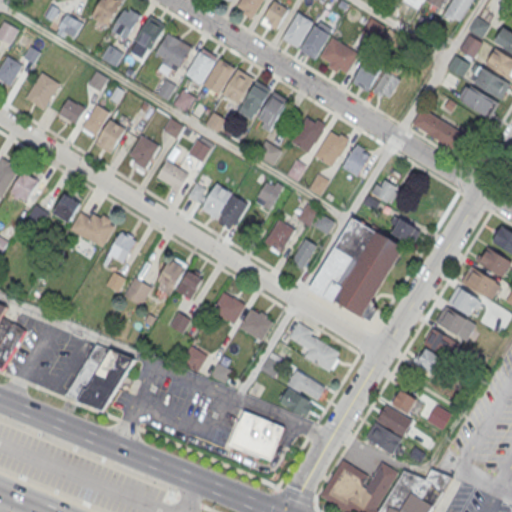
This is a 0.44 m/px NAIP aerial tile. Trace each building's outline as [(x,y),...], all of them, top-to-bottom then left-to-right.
[(99,0),(90,15),(106,24),(120,0),(99,0)] [(261,0),(238,0),(237,3),(244,8),(242,11),(251,17),(261,0)] [(275,0),(273,0),(264,16),(279,24),(289,8),(275,0)] [(426,0),(441,9),(446,0),(426,0)] [(125,3),(110,28),(126,37),(141,12),(125,3)] [(313,19),(298,10),(282,36),(297,45),(313,19)] [(150,13),(135,38),(150,47),(165,22),(150,13)] [(74,41),(83,23),(65,14),(56,31),(74,41)] [(3,19),(0,24),(0,34),(9,41),(17,28),(3,19)] [(483,36),(487,24),(476,20),(471,31),(483,36)] [(511,52),(511,31),(501,26),(492,42),(511,52)] [(173,77),(191,48),(168,33),(156,53),(165,59),(159,68),(173,77)] [(331,34),(358,51),(346,71),(339,66),(337,70),(327,64),(330,60),(319,54),(331,34)] [(473,58),(482,43),(469,35),(460,50),(473,58)] [(109,43),(102,55),(115,64),(123,51),(109,43)] [(201,46),(186,71),(202,80),(217,55),(201,46)] [(511,58),(493,50),(486,65),(511,77),(511,58)] [(0,81),(12,87),(24,64),(6,56),(0,67),(0,81)] [(219,56),(203,81),(219,90),(234,65),(219,56)] [(353,84),(370,92),(381,68),(364,60),(353,84)] [(511,83),(476,63),(467,78),(501,99),(511,83)] [(237,66),(222,92),(238,101),(253,76),(237,66)] [(95,68),(87,81),(101,89),(109,77),(95,68)] [(42,71),(26,97),(44,109),(61,83),(42,71)] [(402,80),(386,71),(374,93),(407,110),(421,84),(404,76),(402,80)] [(256,78),(241,103),(256,113),(271,87),(256,78)] [(491,116),(498,100),(467,85),(459,101),(491,116)] [(181,87),(173,100),(187,108),(195,96),(181,87)] [(273,89),(258,114),(274,123),(289,98),(273,89)] [(86,108),(69,97),(59,114),(77,124),(86,108)] [(110,111),(96,103),(81,129),(95,137),(110,111)] [(412,125),(459,151),(468,133),(422,108),(412,125)] [(213,109),(205,122),(219,130),(226,118),(213,109)] [(306,114),(291,139),(308,150),(325,122),(317,117),(315,120),(306,114)] [(170,115),(162,128),(176,136),(184,124),(170,115)] [(127,128),(111,119),(96,144),(112,153),(127,128)] [(330,128),(314,153),(331,164),(349,137),(341,131),(339,134),(330,128)] [(160,146),(142,134),(127,158),(146,169),(160,146)] [(196,137),(188,150),(202,158),(210,146),(196,137)] [(267,140),(259,153),(273,161),(281,149),(267,140)] [(342,167),(358,176),(371,152),(356,143),(342,167)] [(2,156),(0,159),(0,197),(1,198),(19,170),(9,164),(10,162),(2,156)] [(156,177),(179,192),(190,174),(167,160),(156,177)] [(25,164),(10,189),(26,199),(41,174),(25,164)] [(309,188),(321,195),(330,180),(318,173),(309,188)] [(389,203),(399,188),(382,176),(371,192),(389,203)] [(284,187),(269,177),(255,200),(270,209),(284,187)] [(249,203),(216,182),(211,191),(196,182),(186,198),(233,228),(249,203)] [(65,191),(53,209),(68,219),(80,200),(65,191)] [(310,225),(319,210),(307,203),(298,218),(310,225)] [(48,213),(36,205),(28,219),(40,226),(48,213)] [(70,228),(80,211),(90,217),(93,213),(101,217),(103,214),(112,219),(110,223),(116,226),(103,247),(88,238),(87,239),(70,228)] [(328,233),(334,220),(320,213),(314,226),(328,233)] [(352,215),(309,286),(333,300),(334,297),(369,319),(376,308),(367,304),(403,245),(352,215)] [(388,231),(411,246),(421,231),(398,216),(388,231)] [(265,243),(281,253),(295,228),(279,219),(265,243)] [(511,230),(501,224),(491,240),(511,252),(511,230)] [(121,229),(107,252),(123,261),(136,239),(121,229)] [(318,245),(305,237),(291,261),(303,269),(318,245)] [(511,261),(511,260),(485,245),(476,262),(504,277),(511,261)] [(170,255),(154,280),(170,290),(185,265),(170,255)] [(461,283),(492,299),(501,282),(470,265),(461,283)] [(187,267),(175,288),(190,297),(203,276),(187,267)] [(114,269),(105,282),(118,290),(127,277),(114,269)] [(134,275),(123,294),(140,304),(151,285),(134,275)] [(447,301),(470,316),(480,299),(458,285),(447,301)] [(245,303),(222,288),(211,307),(233,321),(245,303)] [(273,320),(250,306),(239,325),(261,338),(273,320)] [(467,340),(476,324),(448,307),(439,323),(467,340)] [(178,309),(169,323),(183,332),(191,318),(178,309)] [(0,320),(3,316),(26,326),(2,368),(0,367),(0,320)] [(339,350),(311,333),(313,329),(298,320),(289,334),(308,347),(304,354),(328,369),(337,355),(336,354),(339,350)] [(424,343),(452,358),(460,342),(433,327),(424,343)] [(96,341),(135,357),(103,409),(77,398),(77,396),(65,392),(95,342),(96,341)] [(192,344),(184,358),(198,367),(207,353),(192,344)] [(446,361),(423,344),(412,359),(435,376),(446,361)] [(268,353),(260,367),(274,376),(283,362),(268,353)] [(217,360),(210,373),(224,382),(232,368),(217,360)] [(326,386),(296,369),(288,383),(317,400),(326,386)] [(278,400),(306,417),(314,403),(287,386),(278,400)] [(423,402),(400,389),(392,403),(415,416),(423,402)] [(411,416),(381,405),(368,442),(398,454),(411,416)] [(244,408),(283,424),(270,458),(230,442),(244,408)] [(448,418),(435,411),(427,427),(439,433),(448,418)] [(424,453),(413,448),(410,457),(420,462),(424,453)] [(429,511),(453,476),(431,468),(426,478),(404,469),(378,511),(429,511)]
